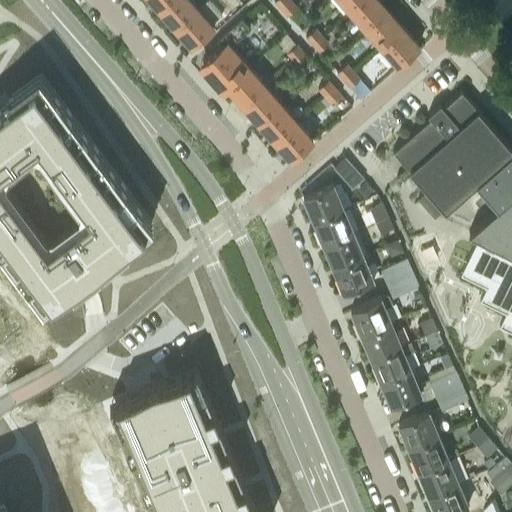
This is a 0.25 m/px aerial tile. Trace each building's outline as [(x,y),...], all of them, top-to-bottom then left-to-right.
[(175,24),(176,24),(197,5),(192,0),(166,0),(160,6),(170,17),(169,18),(175,24)] [(286,14),(297,5),(292,0),(288,0),(280,7),(286,14)] [(365,25),(388,6),(381,0),(358,0),(350,8),(365,25)] [(191,42),(213,23),(197,5),(176,24),(186,35),(185,35),(191,42)] [(381,43),(403,24),(388,6),(365,25),(381,43)] [(230,43),(250,25),(241,16),(217,37),(222,43),(203,60),(215,74),(212,76),(222,88),(228,83),(249,65),(230,43)] [(397,61),(419,42),(403,24),(381,43),(397,61)] [(312,43),(322,33),(315,25),(305,34),(312,43)] [(318,49),(328,40),(322,33),(312,43),(318,49)] [(293,59),(304,50),(298,42),(287,52),(293,59)] [(299,66),(310,57),(304,50),(293,59),(299,66)] [(344,78),(353,70),(347,62),(337,71),(344,78)] [(243,101),(264,82),(249,65),(228,83),(237,93),(236,94),(242,101),(243,101)] [(350,86),(360,77),(353,70),(344,78),(350,86)] [(41,72),(0,102),(0,240),(45,301),(152,220),(41,72)] [(324,95),(335,86),(328,79),(318,88),(324,95)] [(259,119),(280,100),(264,82),(243,101),(253,111),(252,112),(258,119),(259,119)] [(331,103),(341,93),(335,86),(324,95),(331,103)] [(511,150),(511,148),(511,145),(461,88),(443,104),(440,100),(427,111),(431,115),(392,148),(427,188),(417,197),(434,216),(444,207),(445,208),(478,178),(511,150)] [(275,137),(296,118),(280,100),(259,119),(269,130),(268,131),(274,137),(275,137)] [(290,155),(312,136),(296,118),(275,137),(285,148),(284,148),(290,155)] [(511,150),(478,178),(499,202),(469,229),(482,236),(477,245),(474,244),(460,271),(486,284),(480,297),(506,309),(499,323),(511,328),(511,150)] [(351,186),(362,176),(344,157),(334,166),(351,186)] [(373,189),(365,180),(357,187),(365,195),(373,189)] [(314,217),(343,205),(333,181),(304,193),(314,217)] [(375,220),(387,214),(381,200),(369,206),(375,220)] [(324,241),(353,229),(343,205),(314,217),(324,241)] [(380,232),(393,227),(387,214),(375,220),(380,232)] [(334,264),(363,252),(353,229),(324,241),(334,264)] [(402,248),(398,237),(387,242),(390,249),(395,252),(402,248)] [(367,262),(372,259),(369,251),(363,253),(363,252),(334,264),(343,288),(373,276),(367,262)] [(388,281),(412,270),(406,257),(383,268),(388,281)] [(394,294),(418,284),(412,270),(388,281),(394,294)] [(385,305),(392,302),(388,292),(381,295),(351,307),(361,331),(391,319),(385,305)] [(425,333),(437,327),(431,314),(419,320),(425,333)] [(371,355),(400,342),(391,319),(361,331),(371,355)] [(430,345),(442,340),(437,327),(425,333),(430,345)] [(400,342),(371,355),(381,378),(410,366),(404,352),(414,348),(410,338),(400,342)] [(452,363),(429,373),(431,379),(455,369),(452,363)] [(391,402),(420,390),(410,366),(381,378),(391,402)] [(257,511),(197,367),(112,402),(157,511),(257,511)] [(437,393),(460,383),(455,369),(431,379),(437,393)] [(466,396),(461,383),(460,383),(437,393),(443,406),(466,396)] [(408,445),(438,432),(428,408),(398,420),(408,445)] [(477,444),(488,434),(479,423),(467,433),(477,444)] [(418,469),(448,456),(438,432),(408,445),(418,469)] [(486,455),(497,445),(488,434),(477,444),(486,455)] [(491,477),(511,461),(503,452),(484,468),(491,477)] [(428,492),(458,479),(448,456),(418,469),(428,492)] [(499,486),(511,474),(511,462),(511,461),(491,477),(499,486)] [(436,511),(445,511),(467,503),(458,479),(428,492),(436,511)] [(8,511),(4,502),(0,503),(0,511),(8,511)]
